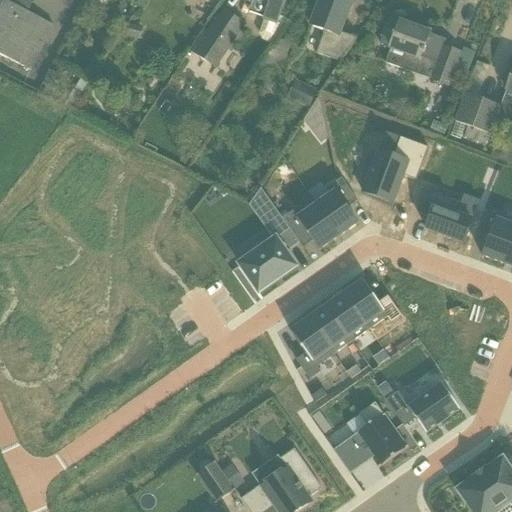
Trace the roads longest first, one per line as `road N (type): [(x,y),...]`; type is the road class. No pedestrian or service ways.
road 1 (residential): [(511,296),(363,246),(24,484)]
road 2 (residential): [(393,494),(497,416),(511,344)]
